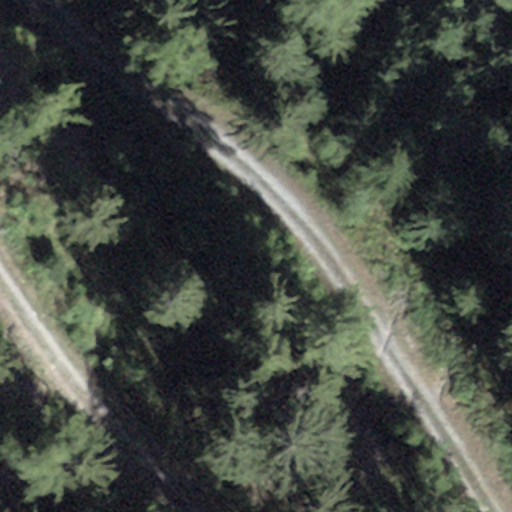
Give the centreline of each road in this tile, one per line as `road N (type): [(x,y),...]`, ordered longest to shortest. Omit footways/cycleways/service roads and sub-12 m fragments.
road 1 (track): [(43,0),(240,155),(349,270),(500,511)]
road 2 (track): [(194,511),(110,423),(0,284)]
